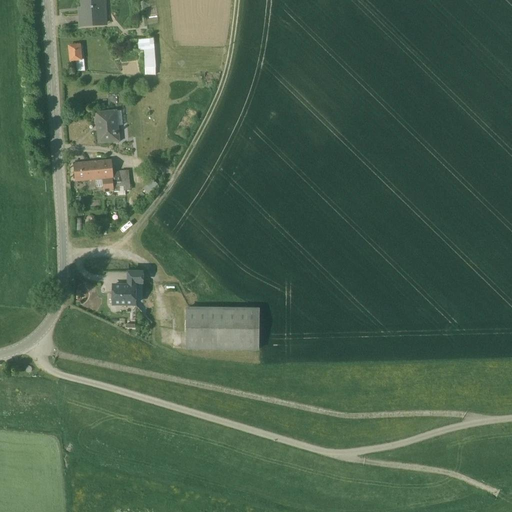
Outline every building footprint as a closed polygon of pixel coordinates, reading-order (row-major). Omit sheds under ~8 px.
[(103,0),(83,0),(84,13),(81,14),(81,26),(105,24),(103,0)] [(146,75),(157,75),(156,50),(155,39),(139,40),(140,51),(145,50),(146,75)] [(80,45),(71,46),(71,50),(69,50),(70,62),(81,60),(80,45)] [(116,111),(96,113),(97,127),(99,127),(101,143),(113,142),(113,143),(120,142),(119,126),(117,126),(116,111)] [(111,160),(102,161),(104,179),(113,178),(111,160)] [(104,179),(102,161),(74,164),(75,181),(104,179)] [(113,183),(113,191),(114,192),(130,190),(128,171),(120,171),(121,182),(113,183)] [(104,179),(105,191),(113,191),(113,183),(113,178),(104,179)] [(144,271),(127,271),(127,283),(112,283),(112,306),(137,306),(137,284),(144,284),(144,271)] [(260,308),(186,307),(186,349),(259,350),(260,308)]
